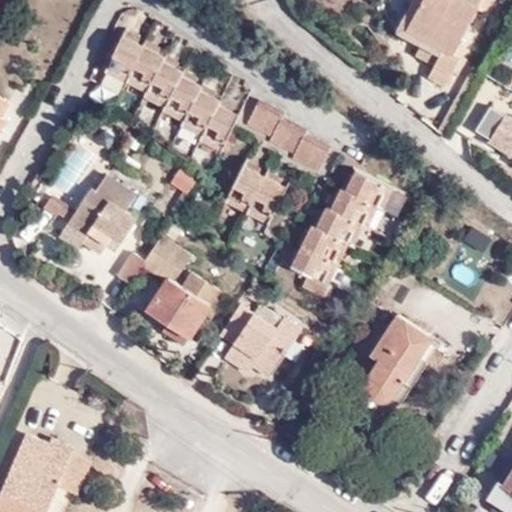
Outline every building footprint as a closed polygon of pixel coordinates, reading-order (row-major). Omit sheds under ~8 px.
[(402,0),(390,23),(432,48),(437,38),(403,19),(413,0),(402,0)] [(437,38),(432,48),(427,57),(445,66),(455,48),(450,44),(473,0),(477,0),(482,3),(483,0),(413,0),(403,19),(437,38)] [(234,144),(254,109),(235,96),(236,94),(215,81),(217,77),(182,54),(184,52),(139,25),(119,60),(159,84),(157,85),(176,98),(174,101),(194,115),(192,118),(212,129),(212,132),(234,144)] [(0,131),(9,117),(0,112),(9,98),(0,93),(0,131)] [(330,165),(344,139),(321,126),(323,123),(298,109),(300,106),(273,93),(259,120),(282,132),(280,135),(308,148),(306,152),(330,165)] [(379,194),(391,174),(362,153),(355,163),(351,159),(339,179),(337,177),(326,194),(322,191),(310,213),(306,209),(285,243),(301,255),(293,266),(314,281),(360,209),(364,212),(376,191),(379,194)] [(95,218),(113,231),(120,235),(140,202),(128,196),(138,181),(110,160),(98,176),(95,173),(81,193),(59,177),(48,191),(48,192),(60,201),(61,201),(64,197),(75,205),(71,209),(91,222),(95,218)] [(235,198),(282,217),(299,180),(252,160),(235,198)] [(187,191),(197,173),(177,162),(168,180),(187,191)] [(60,201),(48,192),(36,209),(47,218),(60,201)] [(107,239),(113,231),(95,218),(91,222),(88,226),(107,239)] [(172,311),(194,327),(228,278),(202,260),(190,277),(181,270),(201,244),(168,220),(147,253),(172,271),(153,297),(172,311)] [(460,237),(484,251),(494,234),(470,220),(460,237)] [(134,271),(150,246),(140,241),(125,263),(134,271)] [(248,286),(225,321),(242,331),(239,334),(264,351),(281,362),(312,314),(294,301),(287,310),(282,306),(287,298),(271,288),(264,296),(248,286)] [(392,392),(426,342),(438,326),(406,302),(377,340),(387,349),(370,375),(369,383),(381,393),(392,392)] [(188,336),(194,327),(172,311),(165,320),(188,336)] [(264,351),(239,334),(231,343),(256,361),(264,351)] [(438,351),(426,342),(392,392),(381,393),(369,383),(370,375),(387,349),(377,340),(361,363),(357,377),(361,387),(371,400),(385,404),(404,401),(438,351)] [(51,452),(30,443),(0,510),(0,511),(57,511),(65,495),(86,505),(102,471),(80,462),(81,456),(54,443),(51,452)] [(511,462),(498,483),(504,487),(511,474),(511,462)]
